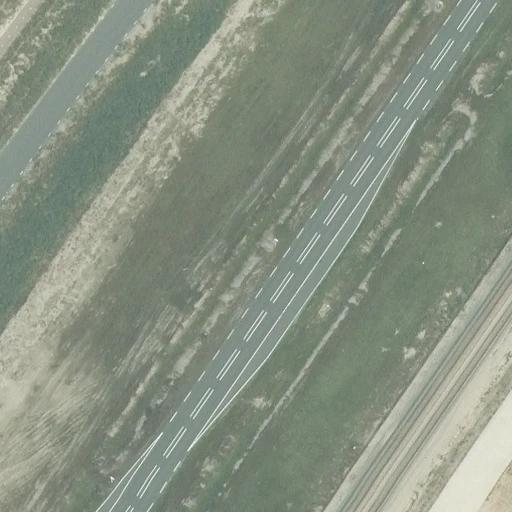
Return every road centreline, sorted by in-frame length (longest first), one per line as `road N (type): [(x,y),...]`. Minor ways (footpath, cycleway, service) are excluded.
road 1 (secondary): [(480,0),(127,511)]
road 2 (unclassified): [(141,0),(0,193)]
